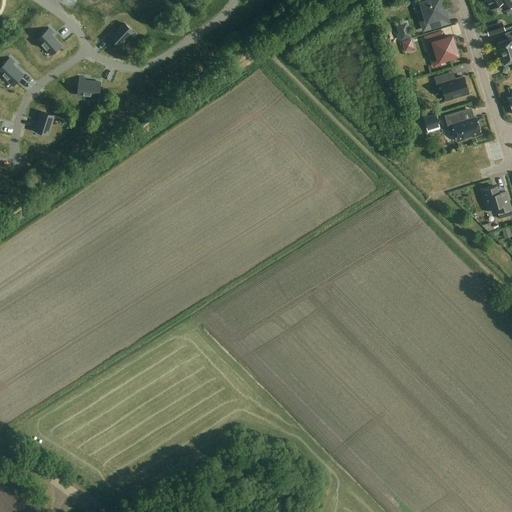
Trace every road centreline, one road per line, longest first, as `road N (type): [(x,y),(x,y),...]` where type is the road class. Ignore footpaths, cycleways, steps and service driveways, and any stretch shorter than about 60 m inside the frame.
road 1 (track): [(266,51),(511,294)]
road 2 (track): [(266,51),(0,230)]
road 3 (residential): [(460,0),(496,122),(508,134)]
road 4 (unclassified): [(101,511),(0,446)]
